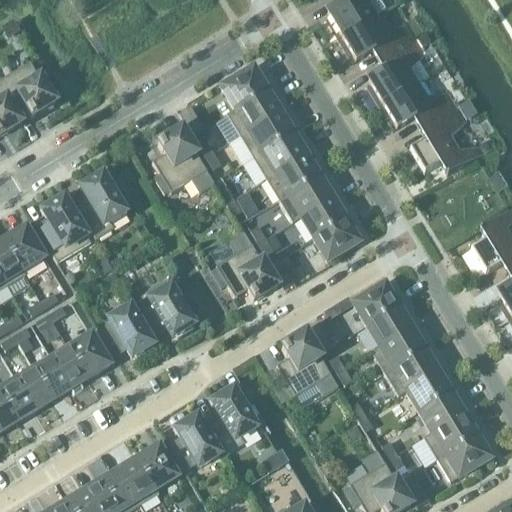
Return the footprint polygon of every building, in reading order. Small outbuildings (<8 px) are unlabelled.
[(338,0),(343,8),(327,18),(330,24),(328,25),(337,42),(337,43),(376,21),(368,7),(374,0),(338,0)] [(376,21),(337,43),(338,44),(350,60),(352,59),(355,65),(371,55),(378,65),(414,43),(405,28),(384,34),(376,21)] [(414,43),(378,65),(384,75),(368,85),(371,91),(369,92),(378,110),(378,111),(423,85),(423,84),(417,88),(409,75),(424,59),(414,43)] [(0,95),(16,122),(17,121),(27,115),(31,122),(54,107),(41,85),(29,66),(0,83),(0,95)] [(221,91),(234,113),(234,114),(266,94),(252,72),(221,91)] [(337,81),(342,94),(364,86),(359,73),(337,81)] [(393,126),(396,132),(412,122),(419,133),(455,110),(446,95),(432,100),(423,85),(378,111),(379,112),(391,128),(393,126)] [(266,94),(234,114),(234,113),(226,118),(239,140),(279,116),(266,94)] [(0,95),(0,140),(20,128),(17,121),(16,122),(0,95)] [(455,110),(419,133),(425,143),(409,153),(424,177),(440,167),(446,179),(483,156),(479,149),(458,155),(450,143),(465,127),(455,110)] [(178,118),(192,140),(203,133),(190,111),(178,118)] [(279,116),(239,140),(252,162),(292,138),(279,116)] [(199,196),(213,188),(214,187),(181,134),(157,148),(162,156),(163,155),(165,158),(152,166),(159,179),(154,182),(164,198),(169,195),(170,197),(192,184),(199,196)] [(265,183),(305,159),(292,138),(252,162),(265,183)] [(205,161),(213,156),(205,144),(197,149),(205,161)] [(213,156),(205,161),(212,174),(221,169),(213,156)] [(265,183),(278,205),(318,181),(305,159),(265,183)] [(76,211),(95,243),(113,232),(109,225),(125,216),(119,207),(121,206),(115,196),(113,197),(99,175),(78,188),(88,204),(76,211)] [(278,205),(292,226),(300,221),(331,202),(318,181),(278,205)] [(226,207),(233,203),(226,190),(218,195),(226,207)] [(37,235),(57,267),(90,246),(61,198),(40,211),(49,227),(37,235)] [(313,243),(344,224),(331,202),(300,221),(313,243)] [(233,203),(226,207),(234,220),(241,216),(233,203)] [(506,276),(511,273),(511,272),(511,244),(505,233),(511,226),(511,211),(479,232),(486,243),(470,253),(485,278),(501,268),(506,276)] [(344,224),(313,243),(327,265),(358,246),(344,224)] [(257,247),(267,241),(259,229),(249,235),(257,247)] [(25,231),(3,245),(21,274),(22,274),(43,261),(25,231)] [(244,237),(229,246),(236,258),(215,271),(216,273),(211,276),(221,292),(226,289),(234,302),(247,294),(249,297),(248,297),(253,305),(276,291),(244,237)] [(267,241),(257,247),(264,260),(275,254),(267,241)] [(3,245),(0,246),(0,279),(7,290),(25,279),(22,274),(21,274),(3,245)] [(287,259),(270,269),(274,276),(291,266),(287,259)] [(120,260),(110,265),(115,273),(124,267),(120,260)] [(511,286),(511,289),(497,298),(501,304),(499,305),(507,323),(508,324),(511,321),(511,272),(511,273),(506,276),(511,286)] [(293,285),(286,273),(276,279),(283,291),(293,285)] [(137,311),(150,333),(162,326),(172,342),(193,329),(163,280),(142,293),(149,304),(137,311)] [(366,330),(397,311),(384,288),(352,307),(366,330)] [(40,305),(45,313),(58,305),(53,297),(40,305)] [(45,313),(40,305),(27,313),(32,321),(45,313)] [(109,353),(121,346),(131,361),(152,348),(127,307),(106,320),(108,324),(96,331),(109,353)] [(48,318),(53,327),(66,319),(61,310),(48,318)] [(366,330),(378,350),(379,351),(410,332),(397,311),(366,330)] [(53,327),(48,318),(35,326),(40,334),(53,327)] [(5,326),(10,335),(22,327),(17,319),(5,326)] [(319,323),(308,330),(323,356),(334,349),(319,323)] [(0,340),(10,335),(5,326),(0,329),(0,340)] [(13,340),(18,348),(30,340),(26,332),(13,340)] [(410,332),(379,351),(378,350),(370,355),(384,378),(423,354),(410,332)] [(305,337),(281,352),(286,359),(288,362),(275,370),(294,401),(316,388),(323,400),(338,391),(305,337)] [(68,352),(86,382),(109,368),(91,339),(68,352)] [(18,348),(13,340),(0,347),(5,356),(18,348)] [(68,352),(51,363),(69,393),(86,382),(68,352)] [(423,354),(384,378),(397,400),(406,395),(405,394),(437,375),(423,354)] [(336,377),(344,372),(337,360),(328,365),(336,377)] [(52,403),(69,393),(51,363),(33,373),(52,403)] [(344,372),(336,377),(344,390),(352,385),(344,372)] [(33,373),(16,384),(34,414),(52,403),(33,373)] [(405,394),(406,395),(418,416),(450,397),(437,375),(405,394)] [(0,396),(17,424),(34,414),(16,384),(0,393),(0,396)] [(206,426),(226,458),(244,448),(240,441),(255,431),(230,390),(209,403),(219,419),(206,426)] [(0,434),(17,424),(0,396),(0,434)] [(450,397),(418,416),(431,437),(463,418),(450,397)] [(357,423),(365,419),(357,406),(350,411),(357,423)] [(170,453),(184,475),(196,468),(198,471),(219,458),(194,417),(173,430),(182,446),(170,453)] [(431,437),(423,442),(436,464),(476,440),(463,418),(431,437)] [(365,419),(357,423),(365,436),(373,432),(365,419)] [(476,440),(436,464),(450,486),(489,462),(476,440)] [(389,463),(397,458),(389,445),(381,450),(389,463)] [(136,463),(154,493),(155,492),(176,480),(158,450),(136,463)] [(377,456),(362,464),(370,477),(348,490),(350,492),(344,495),(354,511),(359,508),(361,511),(405,511),(410,510),(377,456)] [(397,458),(389,463),(396,476),(405,471),(397,458)] [(136,463),(118,474),(140,509),(158,498),(155,492),(154,493),(136,463)] [(117,511),(134,511),(140,509),(118,474),(101,485),(117,511)] [(413,478),(402,485),(417,510),(428,503),(413,478)] [(93,511),(117,511),(101,485),(84,495),(93,511)] [(93,511),(84,495),(66,506),(69,511),(93,511)]
